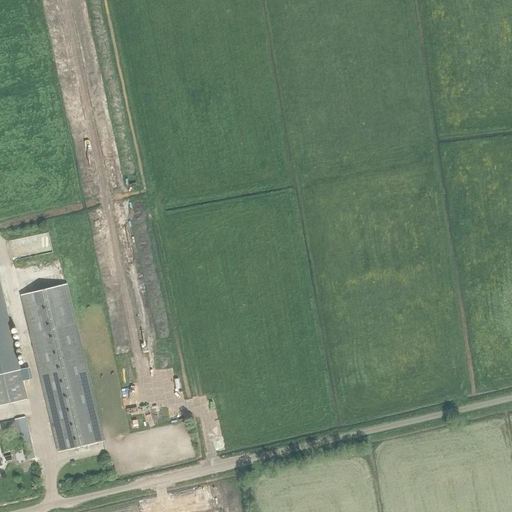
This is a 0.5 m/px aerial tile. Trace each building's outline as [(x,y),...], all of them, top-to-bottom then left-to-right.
[(0,374),(20,370),(0,283),(0,374)] [(104,444),(66,285),(21,295),(59,454),(104,444)] [(0,374),(0,405),(26,399),(20,370),(0,374)] [(18,417),(18,427),(29,427),(29,416),(18,417)] [(19,436),(15,419),(0,422),(0,426),(3,439),(19,436)]
